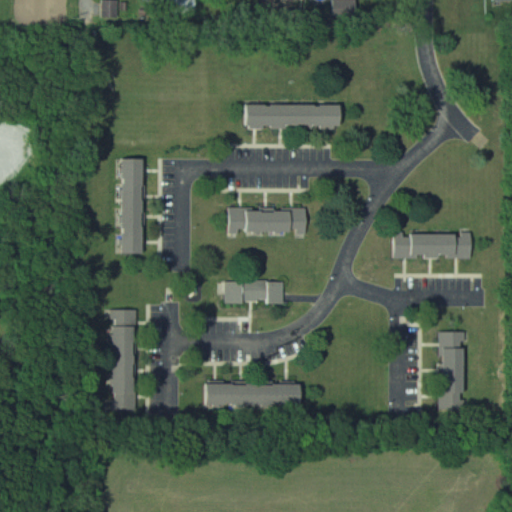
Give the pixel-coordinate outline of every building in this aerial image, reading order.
[(130,0),(104,0),(104,18),(130,18),(130,0)] [(251,129),(347,129),(347,106),(251,105),(251,129)] [(127,158),(127,254),(148,254),(148,158),(127,158)] [(310,208),(232,208),(232,234),(310,234),(310,208)] [(476,257),(476,234),(399,234),(399,257),(476,257)] [(228,281),(228,304),(287,304),(287,281),(228,281)] [(139,393),(139,310),(116,310),(116,393),(139,393)] [(469,332),(443,332),(443,397),(469,397),(469,332)] [(305,384),(211,384),(211,406),(305,406),(305,384)]
